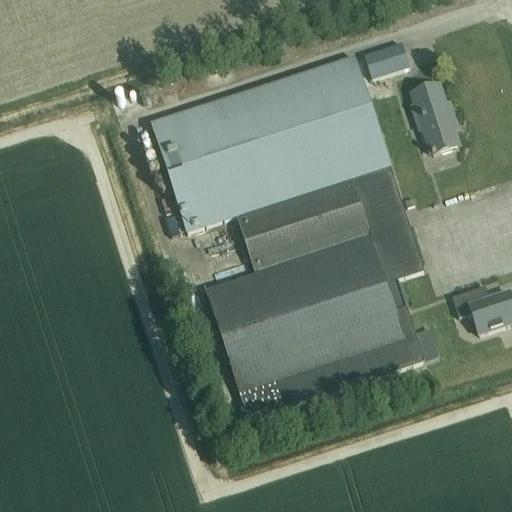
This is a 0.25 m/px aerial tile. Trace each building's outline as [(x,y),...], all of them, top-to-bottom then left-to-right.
[(187,236),(237,220),(238,223),(353,186),(390,174),(354,64),(152,130),(187,236)] [(445,108),(441,97),(438,89),(413,97),(417,109),(413,110),(420,134),(425,133),(433,159),(459,150),(450,124),(454,123),(449,107),(445,108)] [(111,110),(99,115),(104,127),(116,122),(111,110)] [(495,208),(511,206),(506,169),(481,172),(484,193),(493,192),(495,208)] [(397,283),(423,275),(390,174),(353,186),(372,243),(386,287),(397,283)] [(238,223),(257,280),(372,243),(353,186),(238,223)] [(421,218),(410,219),(414,242),(424,241),(421,218)] [(240,398),(405,345),(395,315),(406,312),(406,311),(397,283),(386,287),(372,243),(257,280),(207,297),(240,398)] [(479,339),(511,328),(511,305),(509,296),(479,306),(475,293),(452,301),(458,322),(471,318),(479,339)] [(240,398),(248,423),(423,365),(406,312),(395,315),(405,345),(240,398)]
